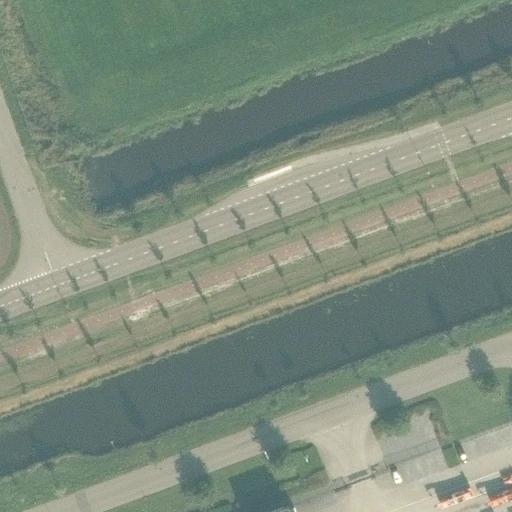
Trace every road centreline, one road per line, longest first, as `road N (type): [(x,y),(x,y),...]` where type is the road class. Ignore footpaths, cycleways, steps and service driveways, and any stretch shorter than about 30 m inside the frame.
road 1 (secondary): [(56,285),(511,117)]
road 2 (unclassified): [(511,348),(66,511)]
road 3 (unclassified): [(56,285),(0,124)]
